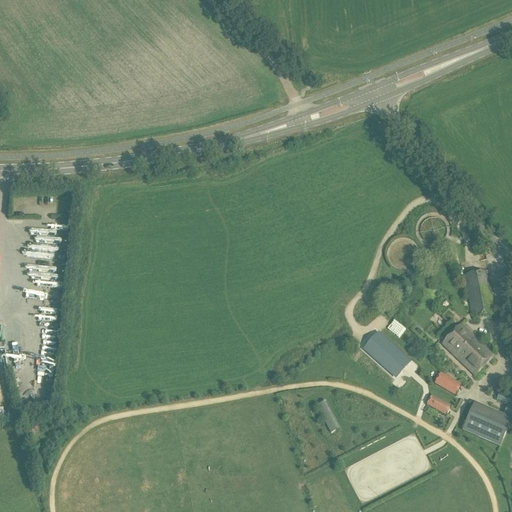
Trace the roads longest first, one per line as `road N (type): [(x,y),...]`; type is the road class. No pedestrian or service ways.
road 1 (secondary): [(375,94),(194,151),(0,170)]
road 2 (unclassified): [(511,266),(375,94)]
road 3 (secondary): [(511,37),(375,94)]
